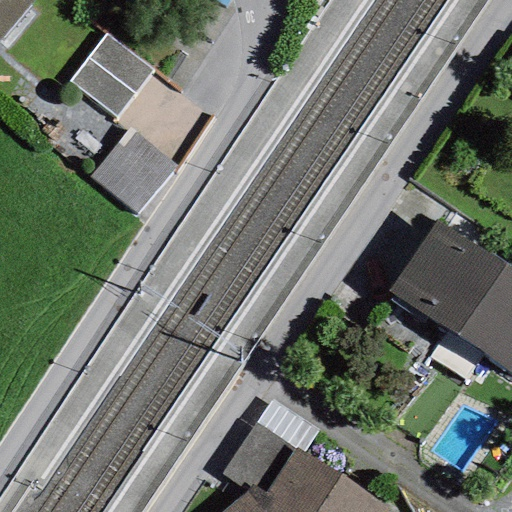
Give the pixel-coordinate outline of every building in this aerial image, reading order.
[(0,0),(0,37),(31,0),(0,0)] [(115,117),(151,71),(104,35),(68,82),(115,117)] [(133,213),(172,168),(128,130),(89,175),(133,213)] [(511,270),(436,219),(387,290),(511,375),(511,270)] [(293,447),(303,454),(319,429),(270,399),(255,423),(293,447)] [(266,494),(293,447),(255,423),(220,474),(246,491),(253,486),(266,494)] [(303,454),(293,447),(266,494),(253,486),(246,491),(221,511),(387,511),(388,511),(303,454)]
